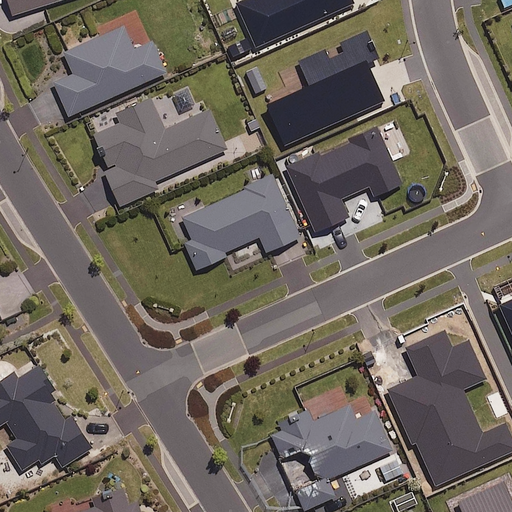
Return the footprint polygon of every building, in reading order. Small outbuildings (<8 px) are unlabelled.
[(53,0),(8,0),(12,13),(53,0)] [(133,48),(123,24),(63,50),(72,71),(53,80),(67,113),(164,71),(151,40),(133,48)] [(164,127),(149,95),(114,112),(118,122),(93,133),(108,168),(103,170),(118,204),(157,187),(153,179),(224,148),(206,108),(164,127)] [(300,234),(273,175),(182,216),(191,236),(185,239),(197,266),(225,254),(224,250),(259,234),(266,249),(300,234)] [(7,444),(21,468),(39,457),(41,461),(54,453),(61,465),(90,447),(71,415),(64,419),(51,399),(57,395),(38,363),(17,375),(13,370),(0,377),(0,422),(5,419),(16,438),(7,444)] [(354,418),(340,387),(315,398),(316,402),(288,415),(291,423),(270,433),(279,452),(261,460),(283,511),(336,511),(353,505),(339,472),(392,448),(374,409),(354,418)] [(404,463),(389,470),(397,487),(412,480),(404,463)] [(138,511),(135,503),(131,504),(124,485),(92,496),(95,503),(68,511),(138,511)] [(418,501),(413,490),(391,500),(397,511),(418,501)]
